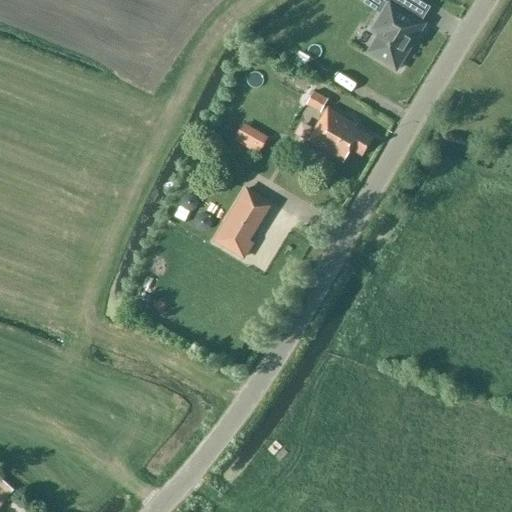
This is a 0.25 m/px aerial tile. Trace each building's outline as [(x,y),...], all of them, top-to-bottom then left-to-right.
[(383,0),(394,6),(388,15),(384,13),(373,30),(379,35),(368,53),(396,70),(425,24),(406,12),(412,0),(383,0)] [(306,105),(321,113),(329,99),(314,91),(306,105)] [(352,150),(362,156),(373,138),(343,119),(344,117),(328,108),(308,142),(344,164),(352,150)] [(233,141),(261,145),(263,128),(236,125),(233,141)] [(248,240),(255,229),(231,215),(215,241),(243,258),(252,243),(248,240)] [(0,504),(12,489),(0,479),(0,504)]
